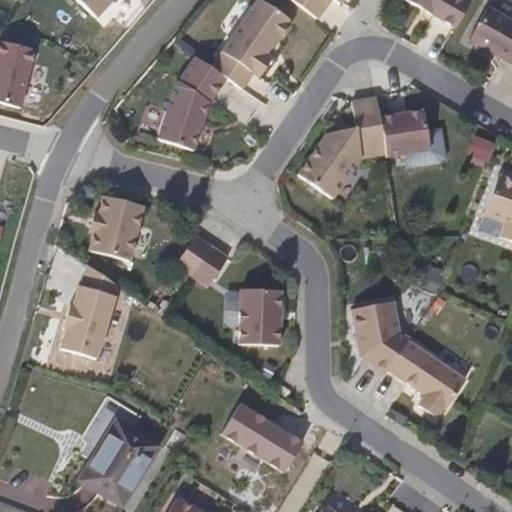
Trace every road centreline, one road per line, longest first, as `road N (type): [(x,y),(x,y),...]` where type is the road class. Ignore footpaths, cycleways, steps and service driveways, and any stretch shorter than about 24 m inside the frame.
road 1 (residential): [(484,511),(327,404),(318,370),(317,262),(238,196)]
road 2 (residential): [(238,196),(332,63),(357,47),(387,47),(511,120)]
road 3 (residential): [(65,153),(0,374)]
road 4 (residential): [(179,0),(99,94),(65,153)]
road 5 (residential): [(238,196),(65,153)]
